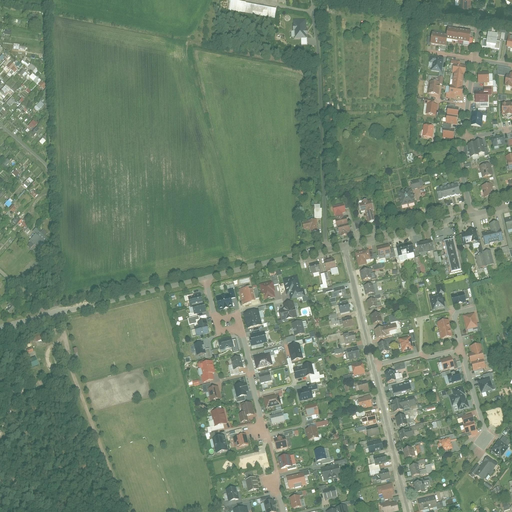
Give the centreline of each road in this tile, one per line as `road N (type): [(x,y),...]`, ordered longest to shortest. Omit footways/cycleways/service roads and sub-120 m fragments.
road 1 (residential): [(206,278),(0,325)]
road 2 (residential): [(374,366),(406,511)]
road 3 (residential): [(343,244),(206,278)]
road 4 (residential): [(471,212),(343,244)]
road 5 (residential): [(343,244),(374,366)]
